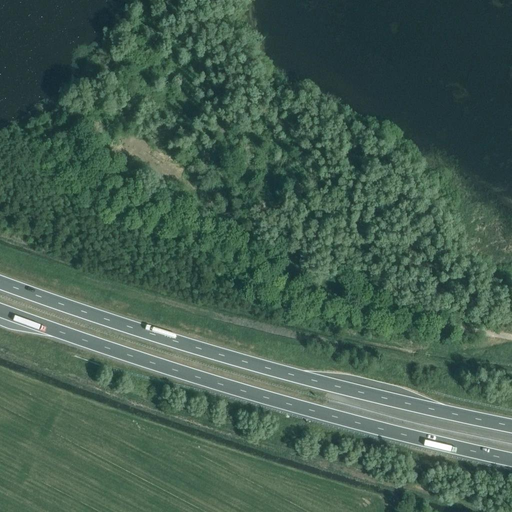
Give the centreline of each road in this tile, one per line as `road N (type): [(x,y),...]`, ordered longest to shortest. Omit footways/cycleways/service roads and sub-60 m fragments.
road 1 (trunk): [(0,310),(288,404),(511,460)]
road 2 (trunk): [(511,426),(199,349),(0,282)]
road 3 (track): [(461,327),(302,291),(188,185)]
